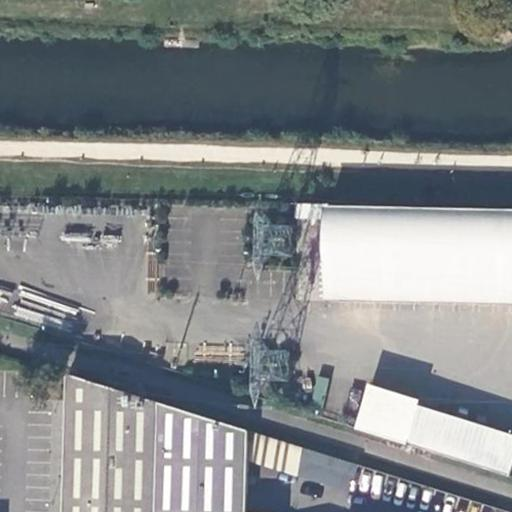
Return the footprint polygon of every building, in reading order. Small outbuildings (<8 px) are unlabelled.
[(511,214),(329,211),(329,206),(296,206),(296,220),(329,220),(327,303),(511,307),(511,214)] [(244,511),(246,460),(247,433),(69,377),(64,511),(244,511)] [(370,392),(358,430),(490,470),(502,433),(370,392)] [(349,492),(356,467),(247,433),(246,460),(349,492)] [(490,470),(511,477),(511,473),(511,435),(502,433),(490,470)]
